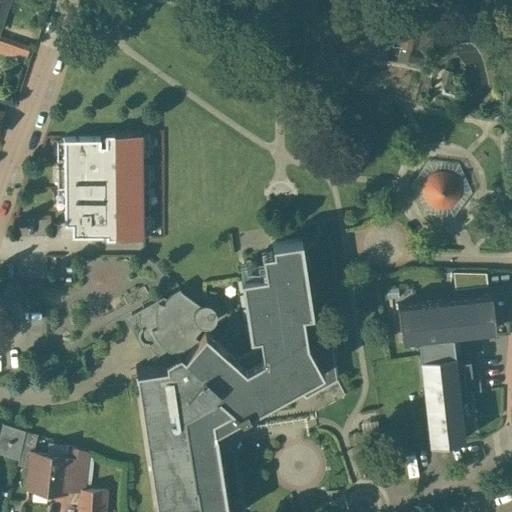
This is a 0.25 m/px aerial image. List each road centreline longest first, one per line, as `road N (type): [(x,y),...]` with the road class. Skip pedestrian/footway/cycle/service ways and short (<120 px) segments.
road 1 (residential): [(68,0),(0,211)]
road 2 (residential): [(511,441),(346,511)]
